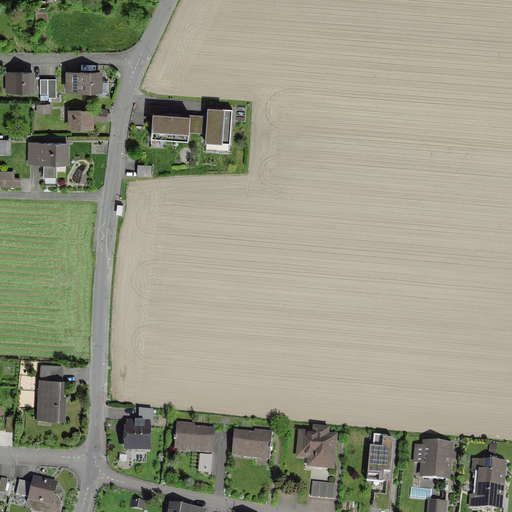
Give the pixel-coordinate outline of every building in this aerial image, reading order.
[(99,72),(67,72),(67,91),(99,91),(99,94),(106,94),(106,82),(99,82),(99,72)] [(5,91),(11,91),(31,91),(31,73),(11,73),(11,79),(5,79),(5,91)] [(80,108),(80,111),(69,111),(69,128),(90,128),(90,111),(86,111),(86,108),(80,108)] [(223,111),(208,110),(207,116),(206,134),(206,144),(223,145),(223,143),(230,144),(232,110),(223,110),(223,111)] [(191,118),(153,115),(151,140),(188,142),(189,136),(190,132),(191,118)] [(206,134),(207,116),(191,115),(191,118),(190,132),(206,134)] [(37,143),(28,143),(28,163),(65,164),(65,144),(43,143),(43,146),(37,146),(37,143)] [(150,165),(136,165),(136,176),(149,176),(150,165)] [(0,172),(0,186),(18,187),(18,180),(11,179),(11,172),(0,172)] [(49,415),(48,419),(62,420),(63,402),(60,402),(61,381),(58,381),(59,366),(44,365),(43,380),(39,380),(37,415),(49,415)] [(142,410),(142,421),(156,421),(156,411),(142,410)] [(13,417),(6,417),(4,431),(12,431),(13,417)] [(126,430),(125,450),(148,450),(148,423),(126,422),(126,430)] [(211,451),(210,454),(211,454),(213,429),(187,427),(187,424),(176,423),(174,438),(173,438),(172,441),(174,441),(173,451),(174,451),(174,447),(211,451)] [(259,431),(259,434),(233,431),(230,456),(231,456),(231,453),(268,456),(267,460),(268,460),(269,450),(271,450),(271,447),(270,447),(271,432),(259,431)] [(315,458),(314,466),(330,467),(333,437),(299,434),(297,456),(315,458)] [(387,510),(394,439),(372,436),(367,482),(384,484),(383,496),(374,495),(372,509),(387,510)] [(421,478),(446,480),(449,445),(424,443),(424,447),(415,447),(413,463),(422,464),(421,478)] [(209,472),(210,457),(200,456),(199,471),(209,472)] [(478,484),(500,487),(502,465),(480,463),(478,484)] [(14,494),(16,495),(28,497),(28,500),(42,504),(40,511),(58,511),(60,505),(55,497),(52,496),(55,485),(33,480),(32,484),(18,480),(14,494)] [(311,482),(310,497),(332,499),(333,484),(311,482)] [(476,506),(498,508),(500,487),(478,484),(476,506)] [(144,503),(131,501),(130,507),(143,509),(144,503)] [(427,511),(443,511),(444,503),(428,502),(427,511)]
